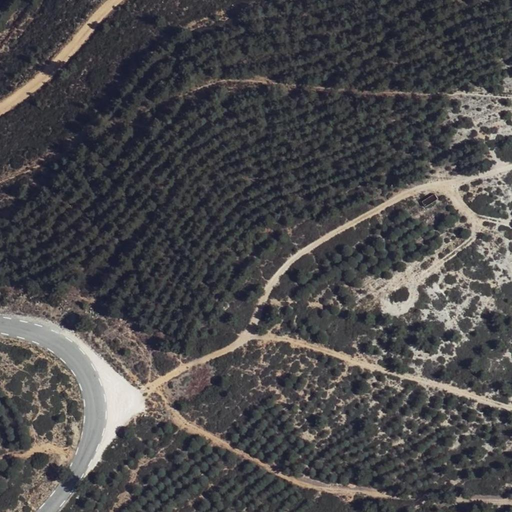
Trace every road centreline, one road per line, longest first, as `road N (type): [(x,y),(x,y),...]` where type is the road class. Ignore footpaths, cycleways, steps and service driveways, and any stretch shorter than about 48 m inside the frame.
road 1 (track): [(0,179),(200,86),(232,80),(511,96)]
road 2 (track): [(511,164),(420,188),(300,250),(268,284),(244,339),(140,391),(93,399)]
road 3 (track): [(150,384),(177,416),(301,483),(511,501)]
road 4 (track): [(244,339),(277,336),(511,407)]
road 5 (tertiary): [(0,325),(65,350),(93,399),(85,457),(45,511)]
road 6 (track): [(116,0),(0,108)]
